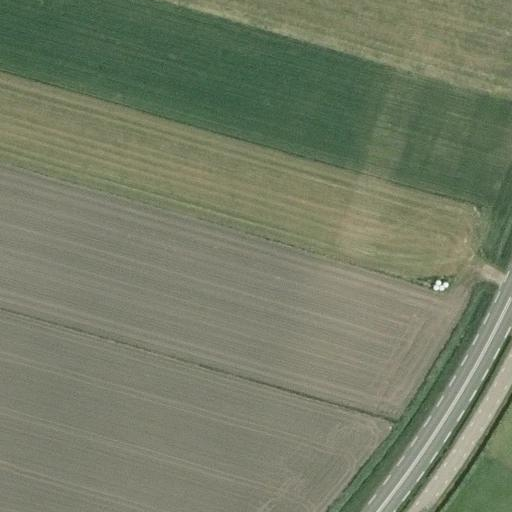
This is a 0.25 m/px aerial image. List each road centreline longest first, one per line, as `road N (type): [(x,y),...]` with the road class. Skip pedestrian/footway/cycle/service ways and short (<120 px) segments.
road 1 (secondary): [(373,511),(511,309)]
road 2 (unclassified): [(414,511),(511,370)]
